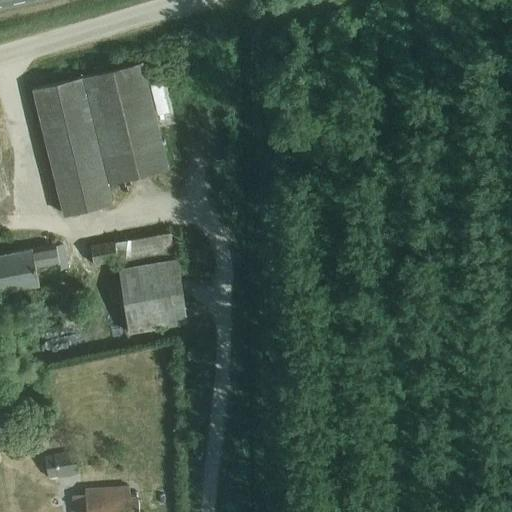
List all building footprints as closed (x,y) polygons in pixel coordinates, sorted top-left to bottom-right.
[(143,61),(82,76),(35,87),(65,212),(112,201),(107,181),(168,167),(143,61)] [(119,259),(120,263),(173,255),(170,233),(92,246),(94,263),(119,259)] [(60,270),(66,269),(62,245),(0,255),(0,292),(41,285),(38,266),(59,262),(60,270)] [(189,322),(179,260),(120,269),(130,331),(189,322)] [(51,477),(80,472),(77,452),(47,457),(51,477)] [(138,511),(137,496),(131,496),(130,484),(85,488),(85,494),(76,495),(77,511),(138,511)]
